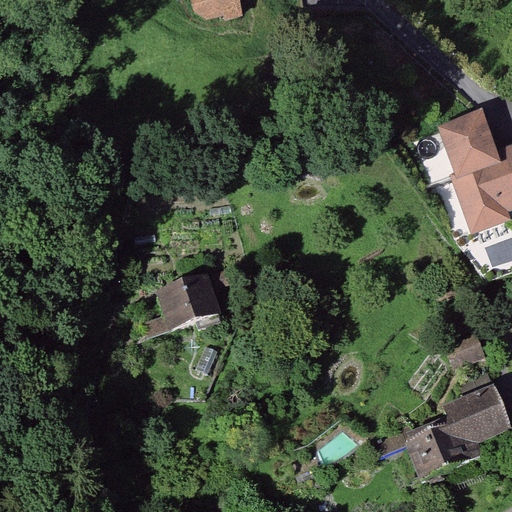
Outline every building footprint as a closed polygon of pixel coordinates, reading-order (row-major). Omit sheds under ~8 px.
[(241,0),(196,0),(199,21),(243,16),(241,0)] [(511,149),(494,155),(481,116),(435,131),(451,180),(447,181),(468,242),(511,227),(508,217),(511,215),(511,149)] [(214,281),(163,298),(176,338),(227,321),(214,281)] [(485,366),(475,339),(445,350),(455,376),(485,366)] [(219,354),(207,349),(197,372),(209,377),(219,354)] [(506,437),(490,392),(441,409),(448,430),(402,446),(415,485),(480,462),(475,448),(506,437)]
